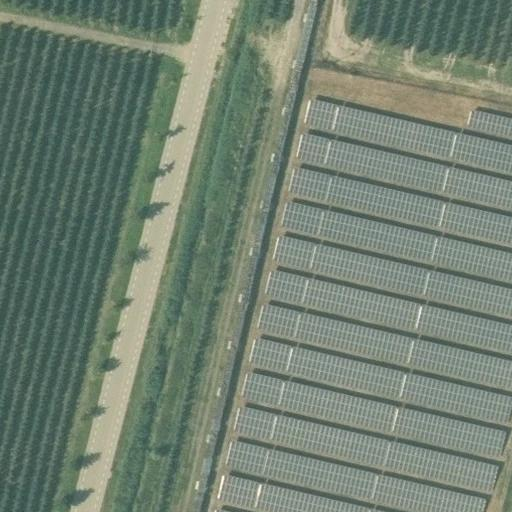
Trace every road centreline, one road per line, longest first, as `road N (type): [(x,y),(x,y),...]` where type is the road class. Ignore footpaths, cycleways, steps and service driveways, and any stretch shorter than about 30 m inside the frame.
road 1 (unclassified): [(84,511),(216,0)]
road 2 (track): [(202,58),(0,18)]
